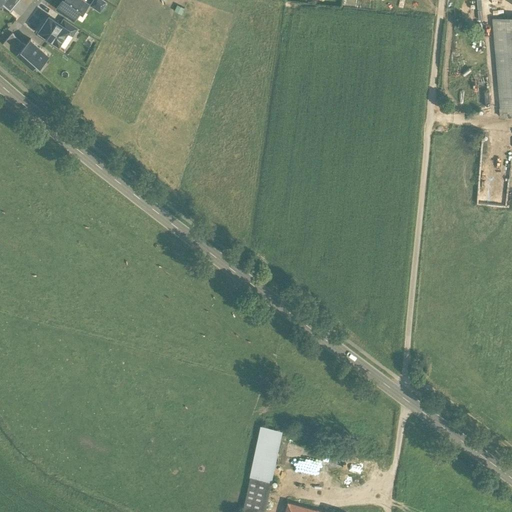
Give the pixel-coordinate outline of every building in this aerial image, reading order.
[(2,0),(1,1),(10,9),(17,0),(2,0)] [(88,2),(85,0),(60,0),(57,5),(74,16),(79,8),(83,10),(88,2)] [(107,0),(106,0),(92,0),(90,4),(100,11),(107,0)] [(60,22),(49,14),(39,29),(59,43),(67,31),(69,28),(60,22)] [(511,15),(493,17),(500,107),(511,105),(511,15)] [(78,27),(64,17),(60,22),(69,28),(67,31),(73,35),(78,27)] [(16,55),(18,53),(25,44),(12,32),(2,43),(16,55)] [(49,55),(31,38),(25,44),(18,53),(33,67),(39,60),(42,63),(49,55)] [(511,105),(500,107),(499,107),(500,115),(511,114),(511,105)] [(261,429),(250,477),(271,481),(281,433),(261,429)] [(291,458),(371,478),(375,466),(294,446),(291,458)] [(271,481),(250,477),(244,506),(262,510),(265,511),(271,481)] [(311,511),(313,509),(287,502),(284,511),(311,511)]
